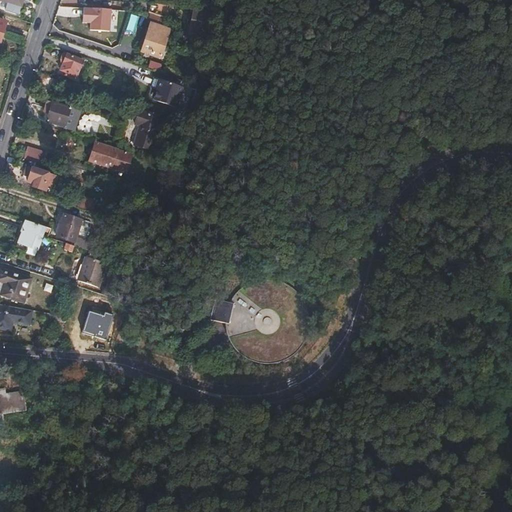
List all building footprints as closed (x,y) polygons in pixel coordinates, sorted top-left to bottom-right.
[(23,0),(0,0),(14,5),(14,8),(19,9),(20,7),(21,7),(23,0)] [(154,14),(165,18),(165,3),(148,2),(147,12),(154,14)] [(111,8),(83,7),(82,22),(90,22),(90,30),(110,31),(111,8)] [(212,16),(195,11),(190,32),(198,34),(199,30),(208,33),(212,16)] [(172,20),(165,18),(154,14),(147,37),(144,36),(141,36),(137,49),(161,56),(172,20)] [(76,77),(83,60),(65,53),(61,54),(60,59),(61,62),(63,63),(60,70),(65,72),(65,75),(69,77),(70,74),(76,77)] [(183,86),(154,77),(147,97),(176,107),(183,86)] [(74,128),(79,110),(46,101),(44,107),(50,109),(46,121),(64,126),(64,125),(74,128)] [(151,150),(164,110),(141,103),(135,124),(138,125),(132,144),(136,146),(135,151),(147,154),(149,149),(151,150)] [(64,148),(69,133),(61,131),(57,145),(64,148)] [(69,169),(79,136),(71,134),(62,166),(69,169)] [(127,172),(132,153),(95,142),(89,161),(127,172)] [(46,153),(27,147),(24,158),(43,164),(46,153)] [(48,165),(43,164),(24,158),(19,157),(17,165),(25,168),(26,166),(33,167),(29,178),(28,182),(38,185),(38,188),(46,190),(49,183),(45,182),(48,172),(46,172),(48,165)] [(33,167),(26,166),(25,168),(23,176),(29,178),(33,167)] [(65,214),(63,220),(81,226),(83,221),(65,214)] [(38,248),(45,226),(25,220),(21,230),(23,230),(18,242),(38,248)] [(77,237),(81,226),(63,220),(57,236),(75,243),(77,237)] [(96,243),(77,237),(75,243),(74,246),(93,252),(96,243)] [(71,252),(74,246),(66,243),(63,249),(71,252)] [(105,264),(85,257),(77,280),(98,287),(105,264)] [(0,293),(0,294),(23,302),(32,279),(0,267),(0,280),(4,283),(0,293)] [(259,281),(245,285),(234,294),(227,305),(223,318),(224,331),(229,344),(238,354),(249,361),(262,364),(276,363),(288,357),(298,348),(305,336),(307,322),(305,308),(298,295),(287,286),(273,281),(259,281)] [(16,324),(18,308),(0,304),(0,328),(11,330),(12,323),(16,324)] [(32,310),(18,308),(16,324),(29,326),(32,310)] [(50,385),(36,383),(35,391),(49,393),(50,385)] [(6,389),(0,389),(0,418),(1,419),(1,412),(25,409),(23,391),(6,393),(6,389)]
